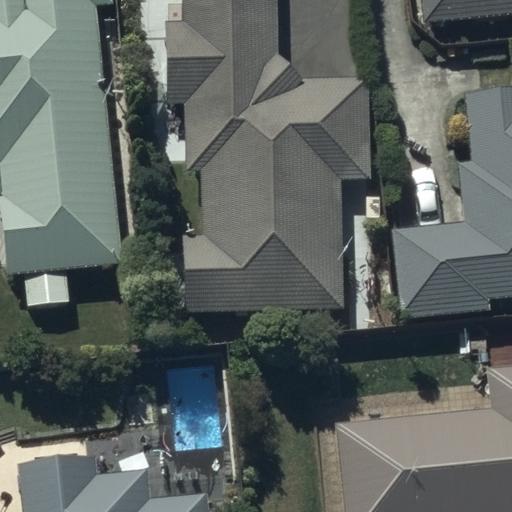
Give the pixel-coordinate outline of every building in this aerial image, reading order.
[(0,11),(0,204),(1,211),(0,211),(0,240),(5,290),(123,279),(99,20),(112,18),(110,0),(2,0),(4,11),(0,11)] [(184,0),(186,41),(170,41),(171,115),(188,114),(190,181),(203,181),(205,253),(184,253),(186,326),(341,322),(337,195),(368,194),(365,91),(300,93),(277,73),(275,0),(184,0)] [(511,0),(419,0),(423,38),(511,28),(511,0)] [(390,244),(400,335),(488,326),(487,315),(511,312),(511,104),(462,110),(468,173),(454,174),(460,237),(390,244)] [(334,435),(341,511),(511,511),(511,380),(485,383),(489,419),(334,435)] [(205,511),(205,507),(153,511),(148,511),(146,484),(97,489),(95,470),(18,478),(21,511),(205,511)]
